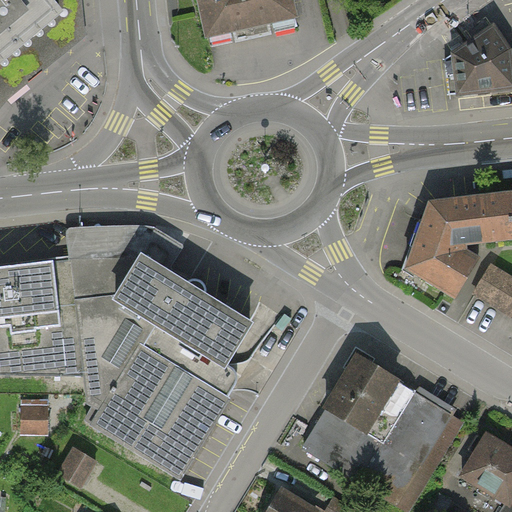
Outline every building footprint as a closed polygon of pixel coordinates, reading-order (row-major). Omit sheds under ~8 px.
[(0,0),(0,111),(9,101),(87,37),(83,0),(0,0)] [(196,0),(199,13),(205,38),(234,32),(247,29),(252,28),(257,26),(271,23),(295,18),(291,0),(196,0)] [(247,29),(234,32),(237,44),(255,39),(274,35),(272,27),(271,23),(257,26),(252,28),(247,29)] [(454,51),(458,94),(511,88),(511,67),(509,44),(494,24),(454,51)] [(458,94),(454,51),(445,58),(450,95),(458,94)] [(511,169),(503,170),(504,179),(511,177),(511,169)] [(511,194),(458,201),(434,204),(408,269),(456,298),(479,261),(468,245),(511,239),(511,194)] [(95,406),(86,421),(180,479),(236,390),(236,384),(236,377),(223,370),(233,354),(251,325),(228,310),(207,297),(208,293),(207,288),(206,284),(203,281),(198,279),(194,279),(190,281),(186,284),(181,281),(172,275),(172,271),(173,267),(181,256),(183,253),(185,247),(183,244),(164,233),(155,228),(149,227),(94,227),(67,229),(68,248),(70,260),(74,260),(87,378),(89,403),(95,406)] [(70,260),(0,267),(0,377),(87,378),(74,260),(70,260)] [(511,282),(490,269),(472,299),(511,322),(511,282)] [(367,360),(373,364),(376,359),(357,347),(344,367),(349,371),(354,363),(361,362),(367,360)] [(361,362),(354,363),(349,371),(326,409),(328,410),(305,448),(404,509),(459,419),(416,393),(417,391),(373,364),(367,360),(361,362)] [(48,404),(19,405),(19,441),(49,440),(48,404)] [(511,511),(511,449),(487,435),(463,475),(508,502),(502,511),(511,511)] [(101,460),(75,446),(59,474),(85,488),(101,460)] [(307,511),(276,494),(265,511),(307,511)]
